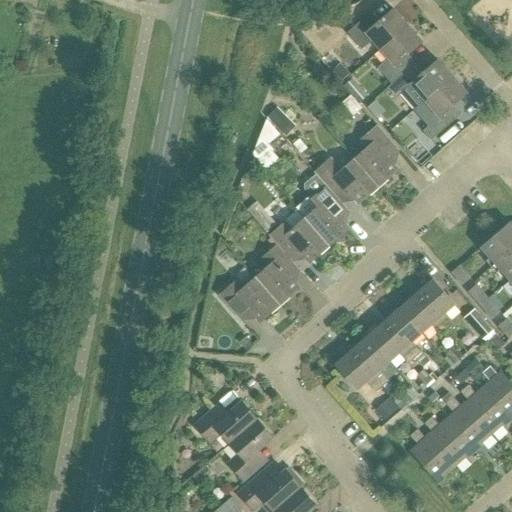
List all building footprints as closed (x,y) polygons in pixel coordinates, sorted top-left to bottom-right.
[(365,16),(346,33),(361,50),(372,40),(380,49),(407,25),(393,9),(373,26),(365,16)] [(388,58),(377,68),(391,85),(410,68),(403,60),(423,43),(407,25),(380,49),(388,58)] [(342,52),(359,65),(367,55),(350,42),(342,52)] [(391,85),(387,88),(395,98),(400,94),(414,110),(425,101),(424,100),(452,77),(438,60),(418,77),(410,68),(391,85)] [(349,74),(340,63),(332,70),(342,81),(349,74)] [(425,101),(414,110),(428,127),(423,131),(431,140),(455,120),(447,111),(467,94),(452,77),(424,100),(425,101)] [(359,103),(367,95),(351,79),(343,87),(359,103)] [(353,116),(362,109),(350,96),(341,103),(353,116)] [(277,107),(267,118),(276,127),(287,117),(277,107)] [(355,160),(378,187),(397,169),(390,160),(400,152),(378,127),(362,140),(368,148),(355,160)] [(282,154),(293,147),(284,132),(273,139),(282,154)] [(267,146),(259,137),(252,155),(266,171),(279,159),(267,146)] [(359,203),(378,187),(355,160),(342,171),(334,162),(318,176),(340,201),(350,193),(359,203)] [(340,201),(318,176),(318,177),(316,175),(313,178),(312,177),(304,184),(304,189),(311,198),(309,199),(317,209),(305,219),(328,246),(347,229),(339,219),(348,211),(340,201)] [(271,239),(291,261),(301,253),(309,263),(328,246),(305,219),(304,220),(296,211),(274,230),(269,224),(263,229),(269,235),(268,236),(271,239)] [(496,263),(511,249),(511,224),(509,222),(481,246),(496,263)] [(300,270),(291,261),(271,239),(268,241),(273,248),(259,260),(267,268),(256,278),(280,305),(300,288),(291,278),(300,270)] [(510,280),(511,277),(511,249),(496,263),(510,280)] [(461,285),(470,278),(459,265),(451,273),(461,285)] [(260,322),(280,305),(256,278),(242,290),(235,283),(220,296),(242,321),(252,313),(260,322)] [(417,294),(447,330),(453,325),(445,314),(455,305),(433,280),(417,294)] [(479,306),(489,298),(477,284),(467,292),(479,306)] [(440,336),(447,330),(417,294),(400,309),(422,334),(432,326),(440,336)] [(489,298),(479,306),(491,320),(501,311),(489,298)] [(412,343),(422,334),(400,309),(384,322),(415,359),(421,353),(412,343)] [(482,340),(492,331),(474,310),(464,318),(482,340)] [(508,339),(511,335),(511,325),(506,319),(497,327),(508,339)] [(409,364),(415,359),(384,322),(366,338),(388,363),(389,362),(399,354),(409,364)] [(246,337),(239,343),(245,349),(252,343),(246,337)] [(397,372),(389,362),(388,363),(366,338),(351,351),(382,387),(383,386),(389,393),(395,388),(389,381),(388,382),(386,381),(397,372)] [(376,393),(382,387),(351,351),(334,366),(356,391),(366,382),(376,393)] [(488,382),(511,408),(511,369),(508,365),(497,374),(490,366),(483,373),(490,381),(488,382)] [(433,368),(422,376),(432,388),(442,380),(433,368)] [(496,431),(511,416),(511,408),(488,382),(475,393),(468,385),(461,392),(468,400),(496,431)] [(403,408),(419,395),(411,387),(396,400),(403,408)] [(496,431),(468,400),(460,406),(449,393),(441,399),(446,404),(453,412),(448,417),(476,448),(496,431)] [(229,442),(257,419),(241,401),(222,418),(213,409),(194,426),(209,442),(220,432),(229,442)] [(476,448),(448,417),(439,425),(432,417),(424,423),(431,431),(428,434),(457,465),(476,448)] [(257,419),(229,442),(238,453),(226,464),(243,483),(262,466),(252,455),(272,437),(257,419)] [(457,465),(428,434),(425,437),(418,429),(410,436),(417,444),(409,451),(437,483),(457,465)] [(199,485),(212,474),(205,466),(192,477),(199,485)] [(273,510),(299,487),(303,484),(288,467),(285,471),(284,470),(264,487),(255,477),(237,493),(252,511),(253,511),(261,506),(265,511),(273,511),(274,511),(273,510)] [(273,510),(274,511),(308,511),(316,506),(299,487),(273,510)] [(231,497),(213,511),(238,511),(242,509),(231,497)]
